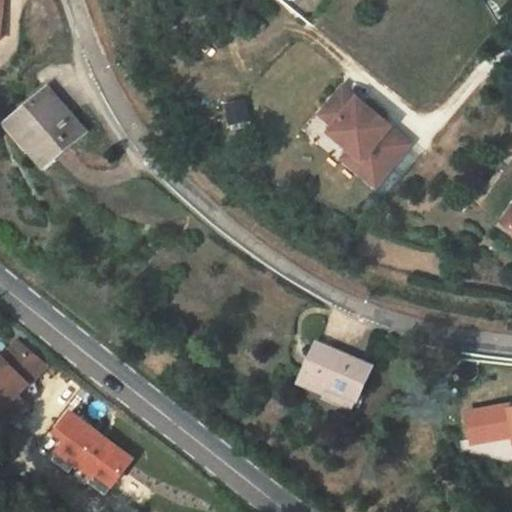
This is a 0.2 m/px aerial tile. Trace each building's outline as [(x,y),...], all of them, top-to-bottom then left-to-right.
[(390,124),(344,87),(321,115),(333,125),(328,131),(350,148),(362,157),(354,167),(376,185),(410,143),(389,126),(390,124)] [(46,166),(86,131),(48,88),(15,116),(39,144),(32,150),(46,166)] [(246,99),(227,103),(231,122),(250,118),(246,99)] [(15,116),(4,126),(28,153),(32,150),(39,144),(15,116)] [(362,157),(350,148),(342,157),(354,167),(362,157)] [(0,360),(0,415),(9,422),(25,406),(16,398),(33,379),(46,366),(19,342),(0,360)] [(372,366),(318,343),(301,382),(325,393),(328,386),(358,399),(372,366)] [(33,379),(16,398),(25,406),(38,392),(33,379)] [(358,399),(328,386),(325,393),(323,398),(353,411),(358,399)] [(511,409),(510,406),(469,413),(474,442),(511,435),(511,409)] [(71,413),(54,434),(66,443),(57,455),(74,468),(78,470),(79,468),(93,479),(95,476),(112,488),(134,459),(71,413)] [(74,468),(57,455),(51,463),(68,476),(74,468)] [(112,488),(95,476),(93,479),(88,486),(104,498),(112,488)]
